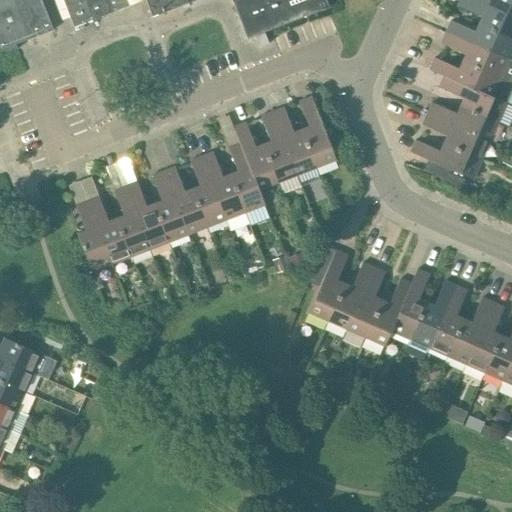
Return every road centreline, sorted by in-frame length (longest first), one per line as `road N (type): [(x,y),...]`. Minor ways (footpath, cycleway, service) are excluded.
road 1 (residential): [(34,79),(63,153),(319,57),(363,79)]
road 2 (residential): [(511,254),(404,200),(365,123),(363,79)]
